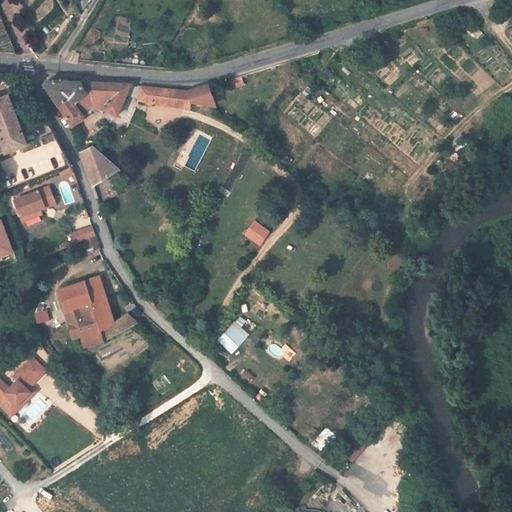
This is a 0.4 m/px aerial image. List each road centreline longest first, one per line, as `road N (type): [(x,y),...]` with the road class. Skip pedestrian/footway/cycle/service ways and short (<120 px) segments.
road 1 (unclassified): [(32,69),(113,257),(146,308),(374,511)]
road 2 (tertiary): [(465,0),(186,79),(32,69)]
